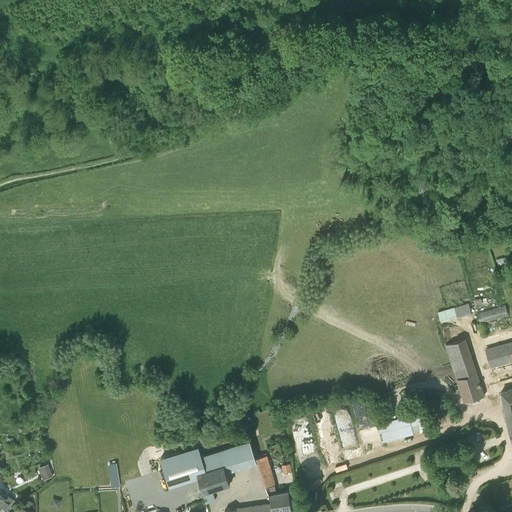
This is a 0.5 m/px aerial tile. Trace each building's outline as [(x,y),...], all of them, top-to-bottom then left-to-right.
[(510,242),(509,235),(502,236),(503,243),(510,242)] [(442,321),(473,313),(470,303),(440,311),(442,321)] [(477,314),(481,323),(508,315),(506,305),(477,314)] [(464,402),(485,396),(465,338),(445,345),(464,402)] [(511,341),(486,349),(491,367),(511,361),(511,341)] [(511,388),(502,392),(509,428),(511,433),(511,437),(511,388)] [(450,408),(442,394),(431,400),(439,414),(450,408)] [(379,423),(384,441),(428,428),(423,410),(379,423)] [(257,464),(250,441),(201,456),(201,453),(199,446),(161,457),(170,487),(199,478),(205,499),(206,502),(215,500),(213,490),(230,485),(226,473),(257,464)] [(289,490),(277,493),(275,485),(276,485),(267,455),(257,458),(261,473),(270,497),(271,502),(269,502),(271,511),(282,511),(292,510),(290,496),(289,490)] [(284,464),(285,471),(293,470),(291,462),(284,464)] [(38,467),(43,480),(53,476),(48,463),(38,467)] [(0,505),(1,505),(6,509),(13,500),(8,495),(6,498),(4,497),(0,493),(0,505)] [(54,498),(52,505),(60,506),(61,499),(54,498)] [(32,511),(33,511),(34,505),(32,504),(33,503),(27,500),(23,508),(22,508),(20,511),(18,511),(14,510),(13,511),(32,511)] [(271,511),(269,502),(235,508),(225,510),(224,511),(271,511)]
